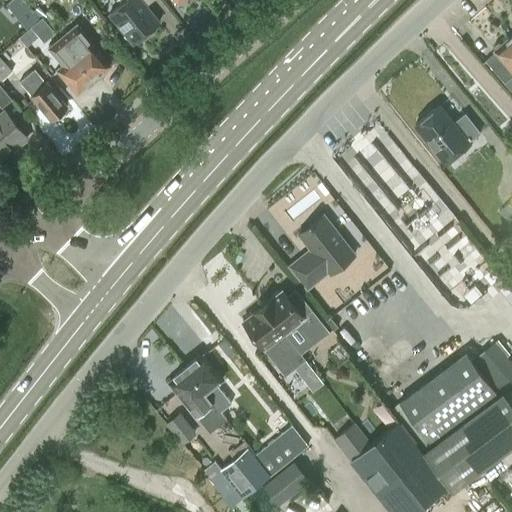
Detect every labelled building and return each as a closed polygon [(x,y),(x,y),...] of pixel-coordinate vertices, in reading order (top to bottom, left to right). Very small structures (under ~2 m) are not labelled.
[(27,27),(39,17),(33,10),(24,0),(9,0),(6,3),(27,27)] [(120,0),(122,2),(109,13),(133,42),(159,21),(141,0),(120,0)] [(39,6),(33,10),(39,17),(44,12),(39,6)] [(61,22),(50,9),(42,16),(53,29),(61,22)] [(42,17),(31,27),(38,36),(43,41),(54,32),(52,30),(42,17)] [(76,24),(60,37),(94,77),(110,64),(76,24)] [(495,52),(485,61),(503,82),(511,91),(511,39),(509,36),(493,50),(495,52)] [(77,92),(94,77),(60,37),(51,45),(65,61),(57,68),(77,92)] [(0,77),(2,79),(12,71),(0,56),(0,77)] [(19,81),(31,95),(50,118),(66,105),(46,81),(45,82),(42,77),(36,71),(34,68),(19,81)] [(0,102),(3,106),(12,98),(0,83),(0,102)] [(469,141),(480,132),(464,113),(452,123),(438,105),(414,125),(445,163),(471,143),(469,141)] [(0,157),(26,135),(4,110),(0,113),(0,157)] [(367,143),(353,154),(388,199),(402,188),(367,143)] [(511,227),(511,200),(499,213),(511,227)] [(311,249),(290,266),(307,288),(328,271),(330,274),(354,255),(323,215),(299,234),(311,249)] [(262,306),(300,354),(329,331),(295,289),(286,296),(282,290),(279,292),(276,292),(271,295),(271,298),(262,306)] [(245,319),(242,321),(263,348),(277,365),(286,358),(293,367),(294,367),(296,365),(297,365),(304,359),(300,354),(262,306),(253,313),(250,312),(245,316),(245,319)] [(330,318),(326,321),(333,330),(337,326),(330,318)] [(215,328),(209,332),(217,344),(223,339),(215,328)] [(224,340),(217,345),(225,357),(233,352),(224,340)] [(511,375),(511,362),(493,341),(473,359),(498,388),(511,375)] [(429,442),(496,393),(466,353),(400,402),(429,442)] [(185,367),(221,412),(232,404),(217,384),(224,379),(204,356),(198,360),(196,359),(185,367)] [(296,365),(294,367),(313,390),(323,382),(304,359),(297,365),(296,365)] [(221,412),(185,367),(174,375),(175,377),(168,382),(188,405),(209,432),(226,419),(221,412)] [(422,450),(421,451),(448,485),(453,491),(511,446),(511,404),(502,391),(430,444),(422,450)] [(400,402),(391,408),(422,450),(430,444),(429,442),(400,402)] [(195,432),(179,413),(167,423),(183,442),(195,432)] [(354,422),(333,439),(339,446),(360,429),(354,422)] [(392,511),(413,511),(448,485),(421,451),(397,422),(350,459),(392,511)] [(291,425),(255,454),(271,474),(307,445),(291,425)] [(236,457),(220,469),(235,487),(243,497),(271,474),(255,454),(248,447),(236,457)] [(294,460),(263,485),(279,505),(310,480),(294,460)] [(220,469),(208,479),(223,497),(226,494),(233,488),(235,487),(220,469)] [(252,511),(233,488),(226,494),(241,511),(252,511)]
